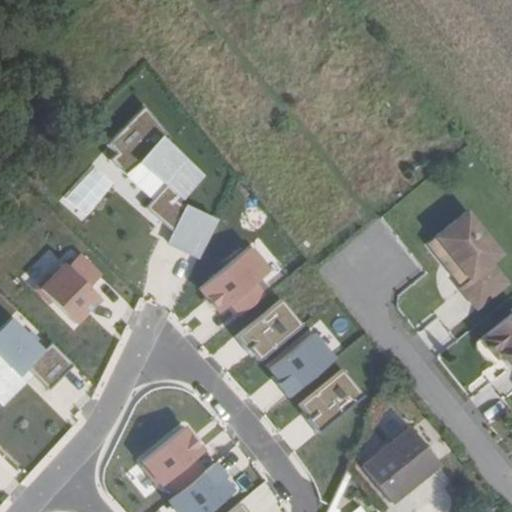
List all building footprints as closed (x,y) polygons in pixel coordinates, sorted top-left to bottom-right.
[(201,257),(218,216),(182,201),(200,182),(206,168),(142,107),(104,148),(129,171),(141,159),(167,184),(145,207),(157,219),(174,227),(167,243),(201,257)] [(467,236),(445,254),(449,259),(432,273),(444,288),(461,274),(464,278),(502,248),(482,224),(467,236)] [(445,254),(467,236),(456,224),(435,241),(445,254)] [(270,271),(250,246),(197,289),(218,314),(228,306),(239,320),(269,295),(257,281),(270,271)] [(88,290),(103,274),(82,254),(70,267),(61,259),(35,286),(74,324),(98,299),(88,290)] [(301,329),(279,303),(235,339),(257,365),(301,329)] [(511,367),(511,313),(480,340),(495,359),(500,356),(510,369),(511,367)] [(50,388),(71,366),(51,346),(44,352),(9,318),(0,327),(0,358),(18,376),(28,366),(50,388)] [(290,397),(333,360),(309,332),(266,369),(290,397)] [(364,395),(341,368),(294,407),(317,434),(364,395)] [(444,464),(412,424),(357,465),(389,505),(444,464)] [(211,463),(182,428),(141,462),(170,497),(211,463)] [(226,474),(215,461),(211,463),(170,497),(166,500),(176,511),(207,511),(232,492),(221,478),(226,474)]
